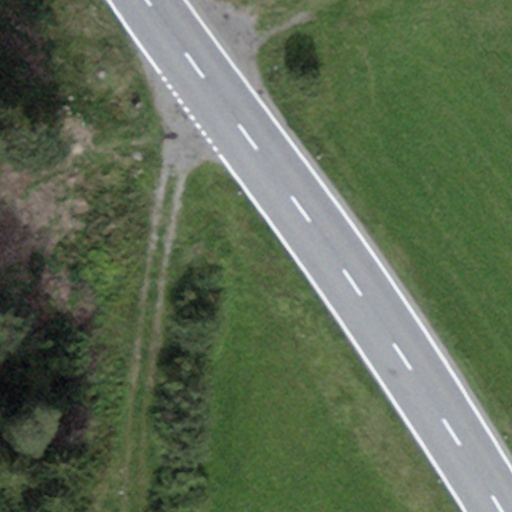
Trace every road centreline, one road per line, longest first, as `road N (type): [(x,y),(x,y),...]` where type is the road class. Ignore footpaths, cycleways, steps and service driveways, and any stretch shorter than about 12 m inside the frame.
road 1 (secondary): [(151,0),(495,511)]
road 2 (track): [(198,70),(169,224),(145,511)]
road 3 (track): [(315,0),(198,70)]
